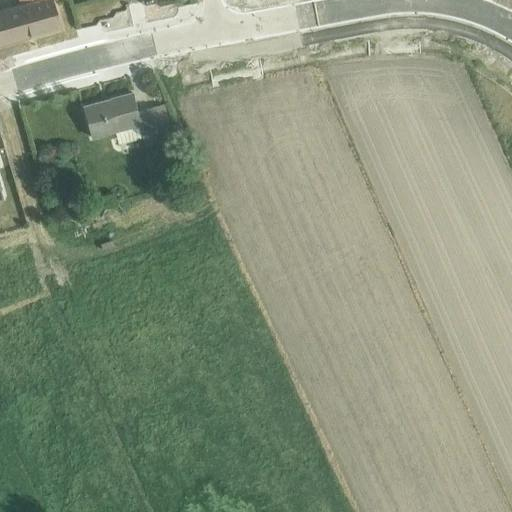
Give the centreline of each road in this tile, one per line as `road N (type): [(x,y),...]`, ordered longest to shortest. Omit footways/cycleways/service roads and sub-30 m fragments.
road 1 (residential): [(0,84),(220,30)]
road 2 (residential): [(220,30),(396,0)]
